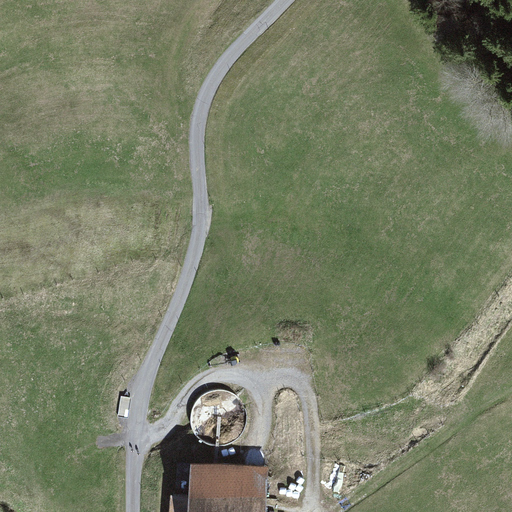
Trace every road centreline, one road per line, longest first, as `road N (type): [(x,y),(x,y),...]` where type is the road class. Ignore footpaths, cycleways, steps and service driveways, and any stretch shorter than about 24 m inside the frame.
road 1 (unclassified): [(291,0),(232,64),(204,166),(198,269),(157,392),(147,511)]
road 2 (track): [(152,435),(208,380),(297,374),(311,397),(313,511)]
road 3 (track): [(335,511),(452,425),(511,392)]
